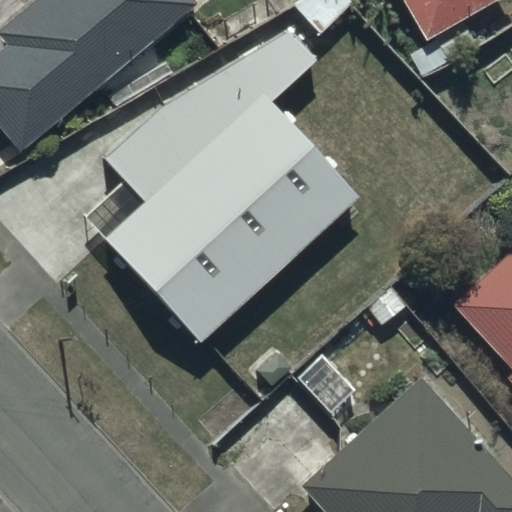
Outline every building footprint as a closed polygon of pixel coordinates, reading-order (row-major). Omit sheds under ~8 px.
[(0,119),(14,136),(179,0),(2,0),(0,2),(0,119)] [(399,0),(415,27),(461,0),(399,0)] [(511,17),(461,65),(511,120),(511,17)] [(143,189),(104,224),(194,323),(350,182),(268,92),(317,48),(278,22),(102,144),(143,189)] [(511,235),(449,292),(511,361),(511,369),(506,374),(511,380),(511,235)] [(511,511),(511,478),(414,368),(293,475),(325,511),(511,511)]
